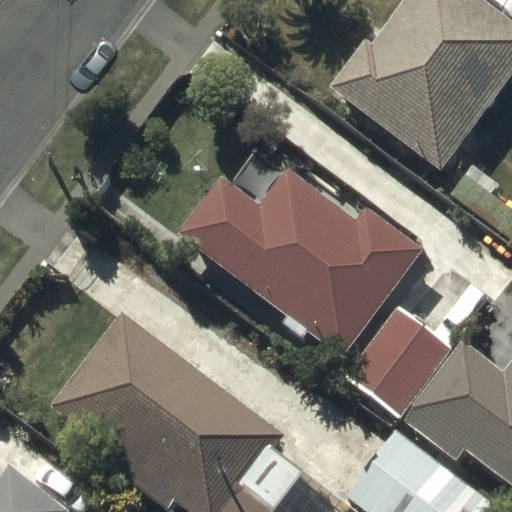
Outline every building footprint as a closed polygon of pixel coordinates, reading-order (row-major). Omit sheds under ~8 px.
[(511,85),(511,23),(481,0),(414,0),(376,53),(369,48),(336,95),(447,175),(511,85)] [(505,185),(477,163),(451,197),(511,244),(511,209),(496,197),(505,185)] [(225,185),(183,239),(290,322),(286,327),(305,343),(310,337),(345,364),(427,258),(370,214),(360,226),(294,175),(283,189),(267,176),(247,202),(225,185)] [(454,355),(401,314),(350,382),(403,422),(454,355)] [(284,439),(126,320),(58,414),(117,456),(108,468),(169,511),(175,503),(187,511),(280,511),(306,477),(273,453),(284,439)] [(477,353),(466,345),(349,499),(366,511),(504,511),(511,502),(511,337),(497,326),(477,353)] [(0,511),(65,511),(15,473),(0,491),(0,511)]
